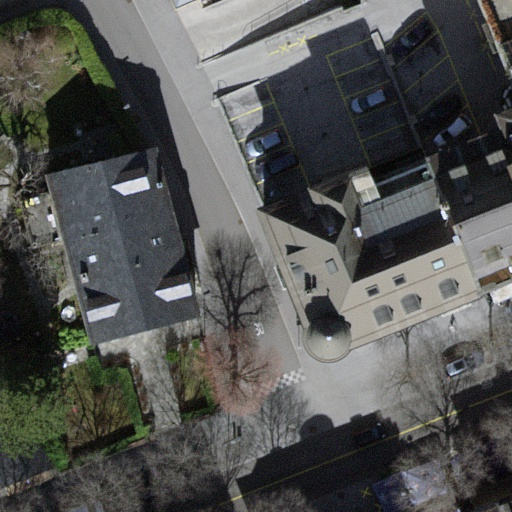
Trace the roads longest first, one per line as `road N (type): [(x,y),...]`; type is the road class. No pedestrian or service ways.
road 1 (residential): [(311,464),(173,127),(109,0)]
road 2 (residential): [(311,464),(511,386)]
road 3 (residential): [(195,511),(311,464)]
